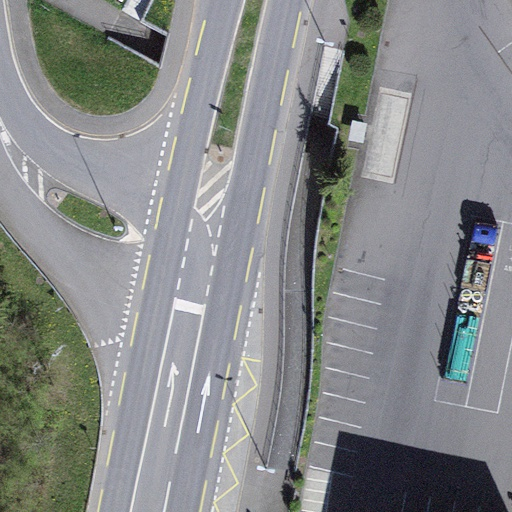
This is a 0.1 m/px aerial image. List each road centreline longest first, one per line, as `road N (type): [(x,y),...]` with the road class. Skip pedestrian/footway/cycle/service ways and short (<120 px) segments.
road 1 (residential): [(0,175),(39,237),(82,267),(192,298)]
road 2 (residential): [(210,196),(94,172),(49,154),(0,101)]
road 3 (primary): [(149,511),(192,298)]
road 4 (primary): [(210,196),(257,0)]
